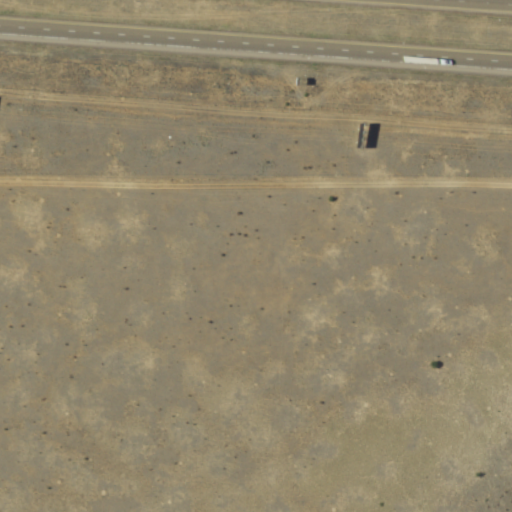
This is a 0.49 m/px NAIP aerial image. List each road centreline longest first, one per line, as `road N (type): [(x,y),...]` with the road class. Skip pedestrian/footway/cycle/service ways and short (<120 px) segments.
road 1 (track): [(0,127),(511,164)]
road 2 (motorway): [(0,27),(511,63)]
